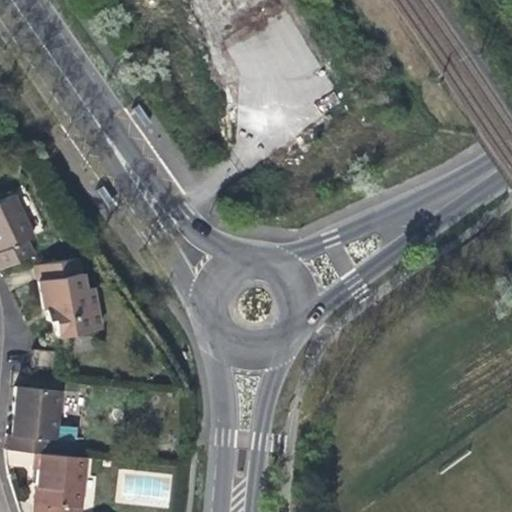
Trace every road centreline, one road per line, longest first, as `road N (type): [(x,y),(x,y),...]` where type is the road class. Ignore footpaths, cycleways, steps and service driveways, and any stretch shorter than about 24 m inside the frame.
road 1 (residential): [(153,208),(6,0)]
road 2 (residential): [(287,326),(443,203)]
road 3 (residential): [(443,203),(269,261)]
road 4 (residential): [(255,511),(281,333)]
road 5 (residential): [(220,337),(226,438),(219,511)]
